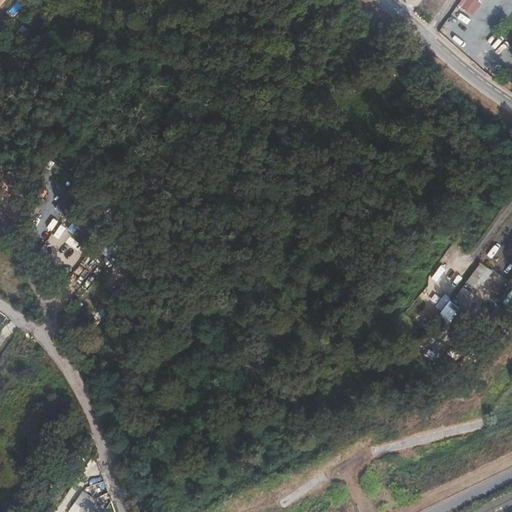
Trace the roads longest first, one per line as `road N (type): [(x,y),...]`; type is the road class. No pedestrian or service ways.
road 1 (unclassified): [(125,511),(53,335)]
road 2 (residential): [(383,0),(511,104)]
road 3 (unclassified): [(53,335),(0,215)]
